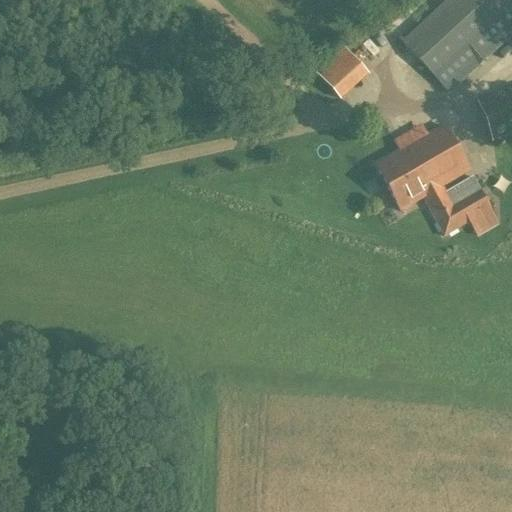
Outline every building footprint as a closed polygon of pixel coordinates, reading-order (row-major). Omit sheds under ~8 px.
[(511,35),(511,2),(510,0),(446,0),(401,42),(449,93),(511,35)] [(357,37),(315,74),(347,108),(373,83),(377,86),(390,73),(388,70),(357,37)] [(502,92),(477,102),(493,142),(511,134),(511,88),(509,90),(511,93),(503,96),(502,92)] [(402,213),(424,200),(442,188),(470,172),(444,128),(376,167),(402,213)] [(442,188),(424,200),(444,236),(489,210),(471,178),(445,193),(442,188)]
